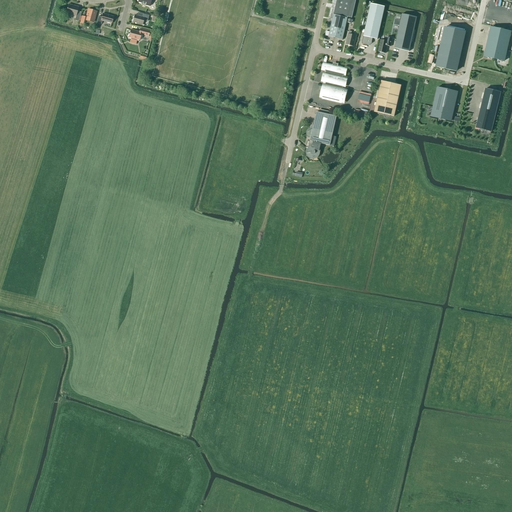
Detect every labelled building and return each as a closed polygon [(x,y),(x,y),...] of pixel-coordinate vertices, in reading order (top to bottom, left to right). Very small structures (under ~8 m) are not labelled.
[(372,38),(377,39),(385,7),(371,3),(364,36),(363,36),(362,44),(368,45),(371,43),(372,38)] [(68,4),(66,13),(76,16),(75,21),(79,22),(81,12),(77,11),(79,7),(68,4)] [(90,10),(90,11),(88,10),(86,17),(82,16),(80,23),(84,24),(85,19),(94,22),(97,12),(90,10)] [(111,24),(113,17),(103,14),(102,17),(98,16),(97,23),(101,24),(102,21),(111,24)] [(143,14),(142,17),(134,15),(133,22),(142,25),(144,20),(147,21),(149,15),(143,14)] [(409,51),(417,17),(402,14),(394,48),(409,51)] [(329,36),(342,39),(347,18),(334,15),(329,36)] [(447,27),(438,67),(457,71),(466,32),(447,27)] [(139,32),(131,30),(128,37),(139,40),(141,35),(148,37),(150,31),(140,29),(139,32)] [(510,33),(490,29),(484,58),(503,63),(510,33)] [(346,44),(354,46),(356,36),(351,35),(352,31),(349,31),(346,44)] [(380,40),(378,51),(386,53),(387,46),(391,46),(393,39),(387,37),(386,41),(380,40)] [(342,68),(333,65),(328,64),(325,64),(324,70),(326,71),(323,83),(326,83),(322,99),(341,103),(345,88),(343,88),(345,77),(343,76),(345,68),(342,68)] [(375,106),(376,106),(374,112),(394,117),(401,85),(381,81),(376,103),(375,102),(374,105),(375,106)] [(451,121),(457,92),(438,87),(431,117),(451,121)] [(491,131),(500,92),(486,88),(476,128),(491,131)] [(357,100),(369,103),(372,94),(360,91),(357,100)] [(307,137),(309,137),(311,138),(310,141),(313,142),(312,145),(311,145),(310,145),(309,145),(308,146),(308,147),(307,148),(306,147),(306,148),(307,148),(307,152),(307,153),(307,154),(307,155),(308,156),(309,157),(310,157),(311,158),(312,158),(313,158),(314,158),(315,158),(316,157),(317,156),(318,156),(318,155),(319,154),(320,147),(320,146),(320,143),(330,146),(337,116),(317,112),(313,126),(311,127),(309,129),(307,130),(306,131),(306,132),(306,133),(306,134),(307,136),(307,137)]
